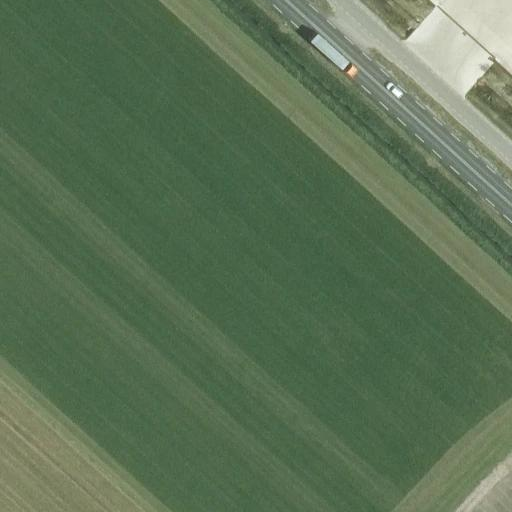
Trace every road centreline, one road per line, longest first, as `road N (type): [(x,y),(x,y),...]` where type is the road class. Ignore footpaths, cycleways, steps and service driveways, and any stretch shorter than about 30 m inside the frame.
road 1 (primary): [(511,207),(284,0)]
road 2 (unclassified): [(511,156),(340,0)]
